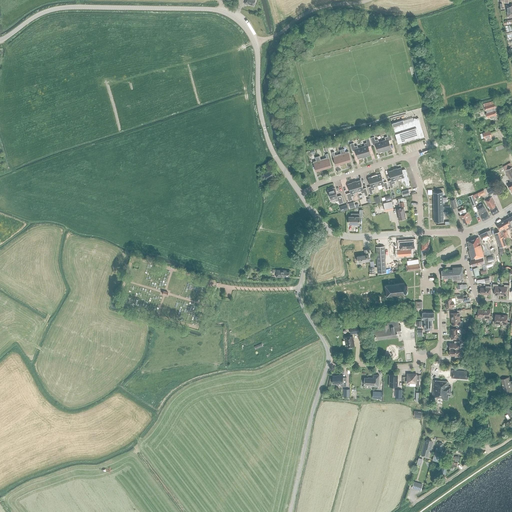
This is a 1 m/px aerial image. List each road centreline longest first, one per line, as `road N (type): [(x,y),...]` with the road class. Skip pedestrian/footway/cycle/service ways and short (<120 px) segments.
road 1 (tertiary): [(0,40),(59,8),(226,13),(256,51),(260,113),(274,156)]
road 2 (unclassified): [(328,362),(298,294),(322,226)]
